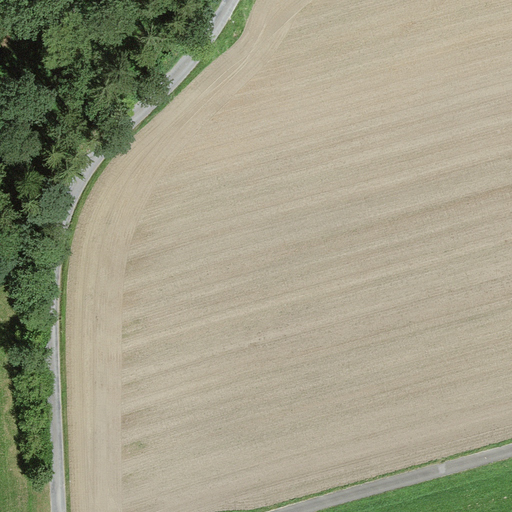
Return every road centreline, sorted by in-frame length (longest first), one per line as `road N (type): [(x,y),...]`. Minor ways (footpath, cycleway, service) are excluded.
road 1 (residential): [(59,511),(51,341),(56,248),(68,203),(125,127),(192,58),(228,0)]
road 2 (residential): [(511,446),(292,511)]
